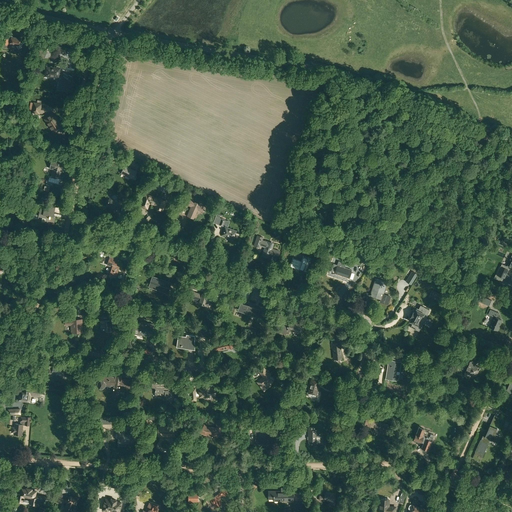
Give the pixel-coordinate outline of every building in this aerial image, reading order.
[(17,46),(19,49),(22,47),(23,43),(20,42),(20,39),(12,37),(12,38),(9,38),(10,36),(5,34),(3,44),(2,47),(5,48),(8,46),(11,45),(11,44),(17,45),(17,46)] [(38,45),(35,55),(45,57),(47,47),(38,45)] [(60,91),(72,92),(73,77),(68,76),(68,72),(64,72),(64,70),(60,69),(60,67),(46,66),(45,67),(42,67),(42,71),(45,71),(44,76),(59,77),(60,74),(62,74),(60,91)] [(31,112),(40,114),(42,104),(34,102),(31,112)] [(54,132),(63,134),(65,124),(58,123),(57,121),(58,121),(53,113),(45,119),(54,132)] [(0,126),(9,133),(12,130),(4,122),(0,126)] [(52,177),(60,178),(62,169),(64,169),(66,163),(63,162),(64,159),(56,157),(55,160),(52,160),(50,167),(50,168),(53,169),(52,177)] [(121,173),(135,180),(138,176),(135,174),(137,171),(125,166),(121,173)] [(158,211),(159,212),(160,211),(161,210),(163,211),(166,201),(159,199),(158,199),(145,194),(141,206),(147,208),(149,203),(156,205),(155,208),(157,209),(157,210),(157,211),(158,211)] [(107,206),(119,210),(121,205),(125,206),(128,199),(123,197),(122,201),(117,199),(117,198),(117,197),(117,196),(116,196),(115,195),(114,195),(113,195),(112,196),(112,197),(112,198),(108,196),(107,201),(108,202),(107,206)] [(187,216),(194,219),(198,209),(204,212),(206,207),(200,205),(200,204),(195,202),(194,202),(190,200),(188,205),(192,207),(190,212),(189,211),(187,216)] [(176,209),(182,211),(185,204),(179,202),(176,209)] [(42,222),(54,224),(55,216),(54,216),(55,207),(50,206),(50,207),(45,206),(44,209),(40,209),(39,216),(43,217),(42,222)] [(41,227),(41,219),(33,220),(34,228),(41,227)] [(222,235),(234,239),(237,231),(228,228),(228,227),(225,226),(222,235)] [(259,248),(260,246),(265,247),(262,255),(269,258),(270,255),(278,258),(280,251),(272,249),(274,243),(267,241),(267,242),(262,240),(263,237),(257,236),(254,246),(259,248)] [(112,266),(110,274),(111,274),(111,275),(113,276),(113,275),(116,276),(119,266),(116,265),(118,258),(115,257),(112,256),(113,252),(110,252),(109,255),(110,256),(107,264),(112,266)] [(307,272),(311,259),(303,256),(302,261),(293,258),(290,266),(291,264),(300,267),(299,269),(304,270),(307,271),(306,272),(307,272)] [(337,261),(336,261),(335,261),(334,262),(334,263),(334,264),(337,268),(335,273),(349,278),(352,270),(341,266),(338,262),(337,261)] [(496,275),(505,278),(509,270),(500,266),(496,275)] [(0,281),(10,276),(6,269),(0,272),(0,281)] [(417,274),(412,271),(406,281),(411,284),(417,274)] [(149,287),(168,293),(170,289),(165,287),(167,281),(152,276),(149,287)] [(380,301),(387,304),(390,296),(383,294),(384,293),(383,293),(387,282),(376,278),(371,293),(372,293),(371,296),(378,299),(379,296),(381,296),(380,301)] [(199,303),(205,305),(206,302),(211,303),(213,296),(203,293),(202,295),(194,292),(195,291),(191,290),(188,297),(194,299),(194,298),(200,301),(199,303)] [(431,295),(440,299),(442,295),(434,290),(431,295)] [(453,302),(459,304),(463,295),(457,293),(453,302)] [(495,303),(484,298),(481,304),(492,309),(495,303)] [(238,310),(260,318),(263,310),(240,302),(238,310)] [(82,316),(88,318),(91,305),(89,305),(89,303),(87,303),(86,303),(86,304),(84,304),(82,316)] [(410,327),(419,331),(430,310),(420,305),(418,309),(416,308),(414,312),(413,311),(410,318),(411,318),(409,322),(412,323),(410,327)] [(489,326),(497,330),(502,320),(497,317),(499,313),(490,309),(488,314),(493,316),(489,326)] [(106,329),(106,331),(112,331),(112,322),(118,322),(118,312),(110,313),(110,320),(101,321),(101,329),(106,329)] [(71,325),(71,333),(82,332),(82,326),(82,319),(65,320),(65,325),(71,325)] [(286,335),(286,333),(289,334),(290,329),(293,330),(293,331),(298,333),(298,332),(301,333),(303,327),(300,326),(301,325),(295,323),(295,322),(291,321),(290,323),(283,321),(279,332),(286,335)] [(137,334),(152,336),(153,324),(136,322),(136,326),(138,326),(137,334)] [(503,334),(506,326),(501,324),(498,332),(503,334)] [(177,347),(195,349),(194,336),(187,335),(186,337),(178,336),(177,347)] [(228,346),(232,348),(232,347),(235,349),(238,344),(228,338),(226,342),(226,341),(213,344),(215,352),(218,351),(218,350),(227,348),(228,346)] [(332,344),(334,359),(341,358),(340,343),(332,344)] [(466,377),(468,377),(469,377),(470,376),(471,375),(476,377),(480,367),(475,365),(476,362),(469,359),(465,364),(466,365),(468,366),(465,372),(465,373),(464,375),(465,376),(465,377),(466,377)] [(386,378),(397,380),(400,363),(389,361),(386,378)] [(63,376),(66,377),(67,373),(64,372),(64,367),(53,366),(53,370),(49,369),(49,375),(52,375),(53,374),(63,375),(63,376)] [(257,382),(264,391),(270,386),(267,382),(269,380),(270,375),(264,367),(258,371),(263,377),(257,382)] [(118,396),(120,385),(121,379),(121,376),(116,375),(116,377),(103,376),(102,381),(100,380),(98,382),(97,385),(99,388),(103,389),(105,387),(105,386),(110,387),(111,385),(114,386),(113,396),(118,396)] [(311,397),(312,394),(316,395),(318,385),(319,385),(320,381),(311,379),(307,396),(311,397)] [(132,381),(125,380),(124,388),(131,389),(132,381)] [(164,399),(173,399),(174,389),(169,389),(169,381),(152,381),(152,388),(155,388),(155,395),(164,395),(164,399)] [(25,387),(24,392),(22,392),(22,396),(19,395),(19,400),(30,402),(31,394),(44,396),(44,394),(45,394),(45,393),(44,393),(45,391),(32,389),(32,388),(31,388),(25,387)] [(190,389),(191,400),(196,400),(195,397),(199,396),(199,397),(205,397),(205,398),(209,397),(209,396),(215,395),(214,392),(216,392),(216,391),(214,391),(214,388),(209,388),(209,387),(204,387),(204,388),(199,388),(199,391),(195,391),(195,389),(190,389)] [(14,434),(22,435),(23,425),(30,425),(31,417),(26,416),(25,417),(21,416),(20,421),(20,424),(15,424),(15,427),(12,427),(12,432),(14,432),(14,434)] [(256,433),(256,438),(256,443),(262,443),(262,444),(267,443),(274,443),(274,435),(275,435),(275,429),(264,429),(264,416),(255,416),(255,423),(256,423),(256,429),(255,429),(255,433),(256,433)] [(373,432),(381,434),(382,432),(386,433),(388,424),(366,419),(364,425),(374,428),(373,432)] [(205,435),(222,436),(223,428),(224,428),(224,420),(217,420),(216,427),(208,426),(204,425),(200,432),(205,435)] [(159,428),(159,436),(174,436),(174,432),(177,432),(176,425),(173,425),(173,427),(166,427),(166,428),(159,428)] [(475,452),(472,458),(479,462),(481,460),(481,459),(483,454),(490,440),(498,443),(499,435),(496,434),(497,429),(496,428),(490,425),(486,434),(484,433),(475,452)] [(118,426),(118,431),(121,431),(122,434),(118,434),(118,444),(136,444),(136,434),(125,434),(125,426),(118,426)] [(312,443),(312,445),(316,445),(316,443),(320,443),(320,435),(316,435),(316,430),(314,430),(314,427),(309,428),(309,443),(312,443)] [(428,449),(431,441),(432,441),(434,435),(432,434),(431,437),(430,437),(428,436),(428,435),(424,434),(425,429),(420,427),(415,439),(425,442),(423,447),(428,449)] [(37,503),(45,505),(49,497),(47,497),(42,496),(40,495),(40,496),(35,495),(36,491),(31,490),(32,489),(27,488),(26,489),(22,488),(21,494),(17,494),(16,500),(23,501),(23,499),(24,499),(24,498),(24,495),(31,497),(30,503),(37,504),(37,503)] [(213,504),(215,507),(221,504),(220,501),(220,500),(219,497),(222,494),(224,497),(228,494),(223,488),(217,494),(210,498),(212,504),(213,504)] [(277,501),(292,501),(292,491),(268,491),(268,499),(273,499),(273,498),(277,498),(277,501)] [(188,493),(189,502),(198,502),(198,493),(188,493)] [(324,499),(334,501),(335,495),(325,493),(324,497),(320,496),(319,499),(324,500),(324,499)] [(52,500),(60,503),(62,497),(54,494),(52,500)] [(65,511),(67,511),(71,511),(73,509),(72,508),(73,505),(75,506),(78,499),(75,497),(74,498),(71,497),(69,498),(69,497),(68,498),(68,500),(66,499),(65,502),(67,503),(65,507),(66,508),(65,511)] [(112,511),(120,511),(122,504),(123,502),(110,499),(110,500),(105,498),(102,510),(109,511),(109,510),(113,511),(112,511)] [(378,511),(394,511),(395,506),(388,506),(389,499),(380,498),(378,511)] [(141,511),(149,511),(151,510),(154,511),(157,511),(160,506),(149,501),(146,508),(147,509),(145,511),(142,511),(141,511)] [(297,511),(303,511),(303,509),(304,502),(293,502),(292,511),(297,511)]
